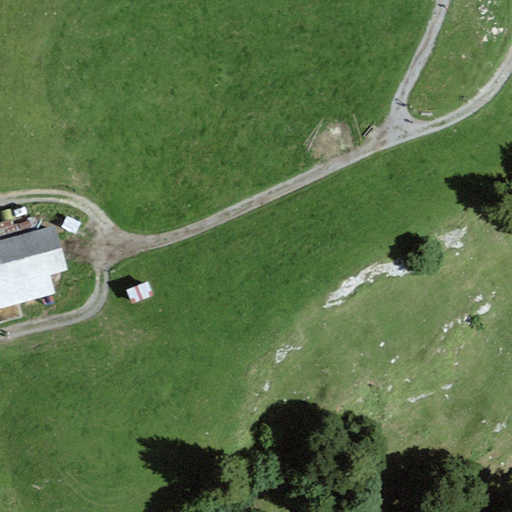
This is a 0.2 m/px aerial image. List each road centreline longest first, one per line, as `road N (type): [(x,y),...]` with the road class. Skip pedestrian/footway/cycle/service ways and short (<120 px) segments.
road 1 (track): [(108,239),(160,239),(386,142)]
road 2 (track): [(0,329),(96,306),(108,239)]
road 3 (track): [(386,142),(450,0)]
road 4 (track): [(386,142),(479,104),(511,68)]
road 5 (track): [(108,239),(104,217),(82,199),(0,200)]
